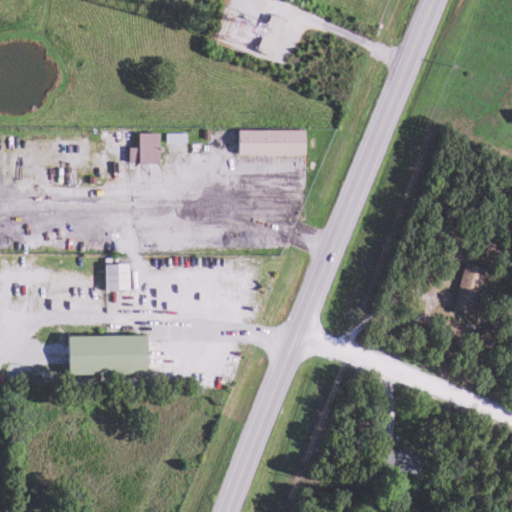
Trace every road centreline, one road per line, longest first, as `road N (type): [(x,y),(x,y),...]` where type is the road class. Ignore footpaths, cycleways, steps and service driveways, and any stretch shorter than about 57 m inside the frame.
road 1 (secondary): [(218,511),(430,0)]
road 2 (residential): [(511,421),(290,339)]
